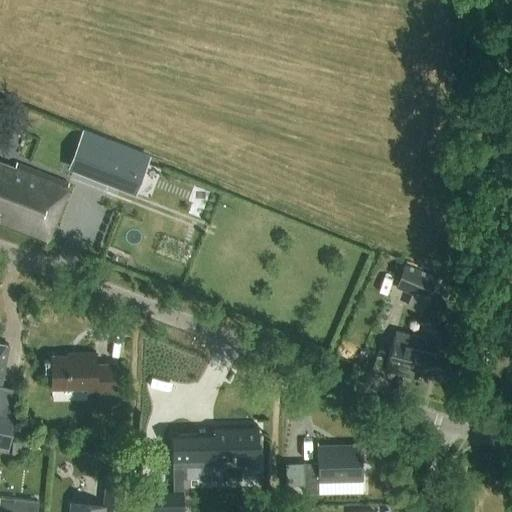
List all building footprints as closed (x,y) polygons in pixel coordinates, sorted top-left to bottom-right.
[(150,156),(82,129),(67,169),(135,195),(150,156)] [(0,161),(0,224),(45,243),(66,183),(17,164),(15,167),(0,161)] [(426,300),(435,278),(426,275),(430,266),(406,257),(394,288),(426,300)] [(415,377),(415,378),(416,375),(429,378),(431,373),(453,378),(463,345),(440,339),(439,343),(395,332),(384,370),(415,377)] [(86,393),(115,393),(115,364),(96,365),(95,353),(77,353),(77,356),(51,356),(51,389),(86,388),(86,393)] [(14,417),(0,413),(0,452),(6,454),(14,417)] [(172,466),(259,464),(258,426),(214,427),(214,433),(171,434),(172,466)] [(303,464),(303,485),(304,493),(318,493),(318,480),(362,479),(361,442),(316,443),(317,463),(303,464)] [(119,511),(122,481),(107,479),(104,508),(69,505),(69,506),(72,506),(71,511),(119,511)] [(139,491),(139,511),(180,511),(180,490),(139,491)] [(0,497),(0,511),(36,511),(38,501),(0,497)]
